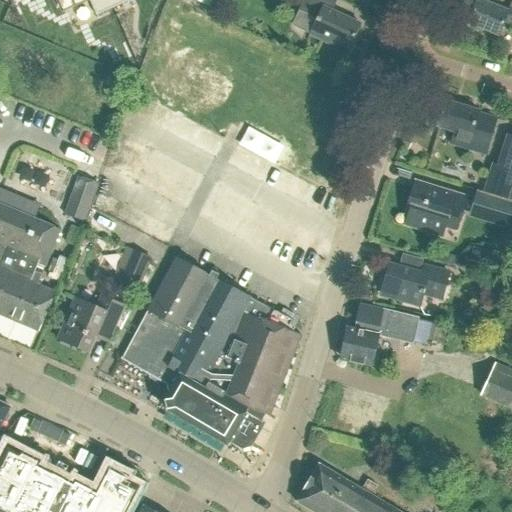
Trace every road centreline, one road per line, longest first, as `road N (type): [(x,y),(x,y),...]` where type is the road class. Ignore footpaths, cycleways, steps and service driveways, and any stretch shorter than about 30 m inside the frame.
road 1 (unclassified): [(259,506),(290,440),(408,55)]
road 2 (secondary): [(259,506),(147,438),(0,371)]
